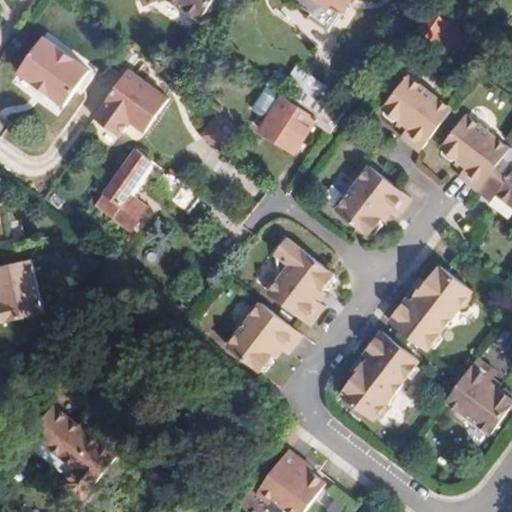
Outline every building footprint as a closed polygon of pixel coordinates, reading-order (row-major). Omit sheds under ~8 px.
[(195,29),(214,0),(130,0),(132,8),(162,6),(195,29)] [(316,33),(339,0),(281,0),(300,14),(297,18),(316,33)] [(511,53),(511,37),(506,33),(511,24),(511,4),(490,38),(511,53)] [(465,38),(457,32),(462,27),(450,18),(445,24),(434,15),(422,30),(453,54),(465,38)] [(62,112),(89,76),(41,41),(14,77),(62,112)] [(195,96),(216,68),(202,57),(180,85),(195,96)] [(163,105),(121,74),(116,81),(161,108),(163,105)] [(161,108),(116,81),(91,117),(118,135),(125,126),(140,137),(161,108)] [(416,154),(447,112),(405,81),(382,111),(382,121),(388,126),(397,122),(408,130),(402,138),(399,142),(416,154)] [(265,119),(281,98),(266,88),(250,109),(265,119)] [(309,116),(281,98),(265,119),(258,128),(291,151),(313,118),(309,116)] [(337,115),(319,103),(309,116),(313,118),(328,127),(337,115)] [(212,148),(230,126),(207,110),(191,131),(212,148)] [(118,135),(91,117),(85,124),(112,143),(118,135)] [(496,160),(503,151),(458,117),(435,148),(436,157),(443,163),(449,156),(464,168),(457,175),(455,178),(473,193),(484,176),(496,160)] [(402,138),(408,130),(397,122),(391,129),(402,138)] [(128,234),(152,200),(133,186),(148,164),(131,152),(92,208),(128,234)] [(457,175),(464,168),(449,156),(443,163),(457,175)] [(511,170),(511,172),(496,160),(484,176),(473,193),(486,203),(492,195),(511,211),(511,170)] [(397,219),(411,201),(369,167),(335,210),(366,235),(374,236),(378,231),(377,221),(386,210),(395,216),(397,219)] [(197,199),(173,182),(164,194),(182,208),(187,202),(192,206),(197,199)] [(385,228),(395,216),(386,210),(377,221),(385,228)] [(317,305),(325,295),(333,294),(338,288),(338,282),(291,244),(278,259),(293,271),(272,297),(312,331),(327,313),(321,308),(317,305)] [(40,312),(29,258),(0,264),(0,300),(0,302),(0,319),(2,320),(40,312)] [(430,361),(464,319),(471,318),(476,312),(475,305),(479,301),(445,277),(416,311),(410,306),(390,330),(430,361)] [(321,308),(329,299),(325,295),(317,305),(321,308)] [(291,359),(305,342),(264,308),(232,350),(261,376),(270,375),(274,370),(273,361),(281,352),(286,356),(291,359)] [(390,415),(423,373),(382,341),(365,363),(373,370),(368,377),(364,376),(355,388),(358,390),(346,406),(378,431),(379,428),(387,428),(390,424),(390,415)] [(278,365),(286,356),(281,352),(273,361),(278,365)] [(490,435),(511,407),(511,393),(508,391),(505,392),(501,397),(487,387),(491,381),(496,374),(477,360),(446,403),(490,435)] [(505,392),(491,381),(487,387),(501,397),(505,392)] [(83,417),(61,398),(38,425),(82,462),(71,475),(90,491),(124,450),(99,430),(83,417)] [(105,422),(90,409),(83,417),(99,430),(105,422)] [(279,511),(302,511),(321,489),(307,478),(294,468),(298,463),(285,453),(254,492),(269,504),(279,511)] [(307,478),(311,473),(298,463),(294,468),(307,478)] [(269,504),(254,492),(249,499),(264,511),(269,504)]
